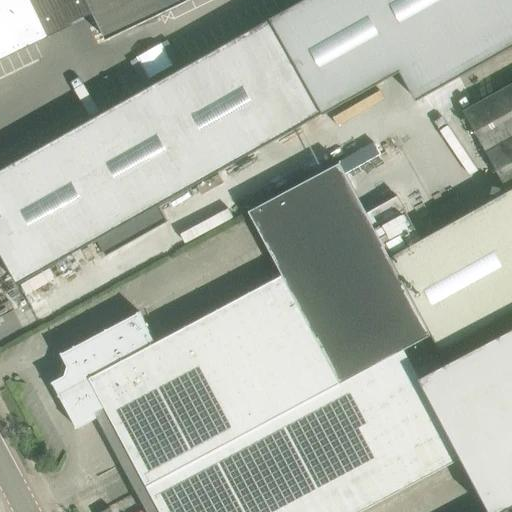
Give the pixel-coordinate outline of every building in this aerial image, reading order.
[(0,0),(0,57),(46,35),(29,0),(0,0)] [(87,0),(107,40),(190,0),(87,0)] [(511,0),(305,0),(272,19),(325,115),(402,72),(418,101),(511,48),(511,0)] [(192,217),(281,168),(256,124),(274,115),(239,52),(0,184),(0,277),(13,270),(33,306),(174,227),(170,220),(188,210),(192,217)] [(490,194),(511,181),(511,84),(464,111),(503,180),(487,189),(490,194)] [(476,141),(467,146),(480,167),(488,163),(476,141)] [(432,335),(367,213),(341,163),(310,179),(250,212),(284,276),(157,344),(139,312),(75,347),(64,353),(63,352),(62,353),(69,366),(66,375),(53,382),(54,384),(55,383),(78,426),(76,427),(77,429),(98,417),(96,413),(106,408),(141,472),(132,476),(139,491),(423,341),(422,340),(432,335)] [(511,181),(490,194),(493,198),(420,237),(397,197),(367,213),(432,335),(441,352),(511,312),(511,181)] [(511,330),(438,370),(420,379),(461,458),(489,511),(502,511),(511,507),(511,330)] [(361,511),(461,458),(420,379),(438,370),(423,341),(139,491),(147,505),(156,500),(162,511),(361,511)]
